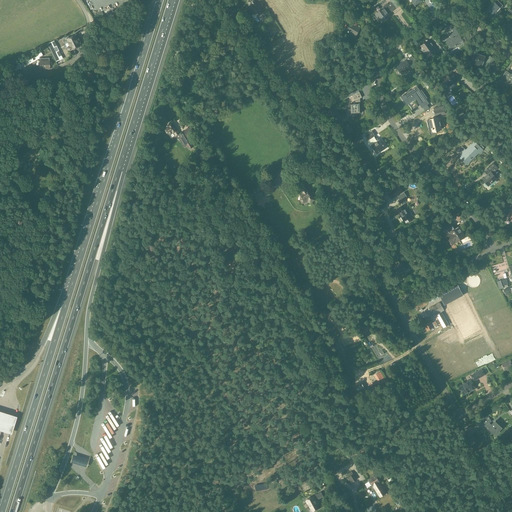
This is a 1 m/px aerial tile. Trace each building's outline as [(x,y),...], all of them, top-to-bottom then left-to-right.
[(255,18),(257,17),(262,14),(260,11),(262,10),(259,7),(259,8),(255,2),(256,1),(254,0),(251,0),(248,2),(250,5),(252,4),(255,8),(251,10),(254,14),(253,15),(252,16),(254,18),(255,18)] [(487,14),(490,11),(492,14),(494,15),(495,15),(498,12),(498,11),(498,10),(500,8),(503,6),(497,0),(495,2),(488,9),(485,11),(487,14)] [(383,7),(384,8),(387,13),(391,11),(392,12),(396,9),(392,3),(389,5),(388,3),(383,7)] [(387,13),(384,8),(376,14),(382,22),(390,16),(387,13)] [(105,17),(102,12),(98,14),(99,16),(96,18),(98,19),(97,20),(99,23),(102,21),(101,19),(105,17)] [(345,30),(348,32),(346,35),(354,39),(360,28),(356,26),(353,25),(355,20),(351,18),(345,30)] [(464,35),(461,37),(453,24),(445,29),(448,34),(449,33),(452,38),(450,39),(454,45),(462,40),(464,43),(473,39),(468,32),(464,34),(464,35)] [(72,50),(79,46),(74,36),(70,38),(68,38),(66,38),(66,40),(66,42),(68,42),(70,47),(68,47),(68,49),(69,50),(70,51),(72,50)] [(443,47),(437,39),(434,41),(444,55),(448,53),(445,49),(444,50),(442,48),(443,47)] [(430,40),(420,47),(427,58),(437,50),(430,40)] [(52,42),(47,44),(56,62),(61,60),(57,52),(59,51),(57,46),(55,47),(52,42)] [(19,71),(39,59),(43,56),(41,52),(38,54),(38,53),(32,57),(33,59),(28,61),(27,59),(23,62),(8,70),(11,75),(15,73),(15,74),(19,71)] [(483,61),(486,62),(490,66),(495,60),(490,56),(489,58),(476,54),(473,63),(481,65),(483,61)] [(45,58),(40,58),(40,64),(40,70),(45,69),(50,69),(50,67),(50,66),(51,66),(51,63),(51,61),(49,61),(49,58),(45,58)] [(406,60),(396,67),(402,74),(410,68),(412,71),(416,68),(412,62),(409,64),(406,60)] [(94,71),(91,67),(85,70),(89,77),(93,75),(92,72),(94,71)] [(451,73),(443,79),(449,87),(457,81),(454,78),(459,74),(455,69),(450,72),(451,73)] [(425,74),(422,70),(417,73),(420,78),(425,74)] [(507,71),(503,76),(510,82),(511,81),(511,82),(511,74),(511,75),(507,71)] [(413,89),(402,97),(406,103),(416,97),(424,108),(429,104),(419,89),(417,86),(413,89)] [(359,92),(353,95),(355,101),(355,104),(351,105),(351,109),(348,109),(348,113),(351,113),(360,113),(359,99),(362,98),(359,92)] [(436,117),(446,115),(444,106),(434,108),(436,117)] [(341,118),(331,107),(327,111),(336,122),(341,118)] [(438,118),(427,121),(429,129),(433,128),(433,131),(441,130),(438,118)] [(176,137),(178,139),(182,137),(181,135),(180,134),(179,133),(179,132),(179,131),(178,131),(178,130),(177,130),(176,131),(172,124),(169,125),(170,126),(167,128),(167,129),(166,129),(168,133),(169,133),(170,135),(174,133),(176,137)] [(380,140),(379,141),(378,138),(376,139),(374,137),(375,136),(372,131),(366,135),(370,140),(368,141),(368,142),(368,143),(368,144),(368,145),(369,145),(370,146),(371,146),(372,146),(377,154),(386,148),(380,140)] [(194,147),(186,132),(181,135),(182,137),(189,150),(194,147)] [(464,155),(460,159),(467,165),(473,159),(471,158),(478,151),(479,153),(480,154),(484,150),(477,144),(475,142),(472,145),(472,144),(466,150),(465,150),(462,153),(464,155)] [(493,163),(490,166),(484,172),(487,175),(483,179),(488,186),(497,179),(492,174),(498,169),(493,163)] [(275,172),(265,178),(273,189),(288,180),(284,172),(277,176),(275,173),(275,172)] [(304,203),(307,201),(309,203),(310,204),(316,201),(312,194),(310,195),(307,190),(304,186),(298,189),(300,193),(302,192),(303,193),(300,194),(302,198),(301,199),(301,200),(302,203),(304,203)] [(403,192),(399,187),(388,193),(392,199),(403,192)] [(397,210),(394,212),(396,215),(399,213),(401,217),(403,221),(404,221),(407,219),(409,222),(413,220),(411,217),(415,215),(412,211),(408,213),(403,206),(397,210)] [(506,208),(503,217),(507,218),(511,220),(511,210),(506,208)] [(464,237),(459,228),(456,231),(452,226),(448,229),(450,233),(446,236),(452,245),(464,237)] [(423,240),(416,244),(421,251),(428,247),(423,240)] [(397,258),(403,255),(400,250),(393,253),(397,258)] [(402,262),(394,267),(398,275),(407,270),(402,262)] [(457,283),(438,293),(445,305),(464,295),(457,283)] [(441,298),(438,294),(428,300),(430,304),(441,298)] [(442,313),(437,316),(443,325),(447,323),(442,313)] [(436,321),(432,323),(431,321),(424,325),(427,331),(438,325),(436,321)] [(511,366),(511,361),(511,360),(502,365),(505,370),(511,366)] [(482,370),(474,374),(477,379),(485,375),(482,370)] [(367,381),(370,387),(376,385),(372,378),(367,381)] [(471,381),(460,387),(464,395),(475,388),(471,381)] [(111,404),(109,406),(116,417),(119,415),(111,404)] [(0,428),(11,431),(16,415),(0,409),(0,428)] [(111,418),(109,420),(115,431),(117,430),(111,418)] [(483,426),(485,425),(495,435),(501,428),(495,422),(492,425),(489,423),(486,418),(480,421),(483,426)] [(105,430),(113,442),(115,441),(107,429),(105,430)] [(83,465),(87,467),(90,459),(85,457),(78,455),(74,454),(71,462),(76,463),(83,465)] [(107,466),(109,465),(104,454),(101,456),(107,466)] [(352,483),(358,479),(355,474),(347,478),(349,482),(351,481),(352,483)] [(376,476),(369,481),(373,487),(374,487),(381,497),(386,494),(380,483),(376,476)] [(313,508),(314,511),(319,508),(317,505),(318,504),(314,496),(307,500),(311,509),(313,508)]
